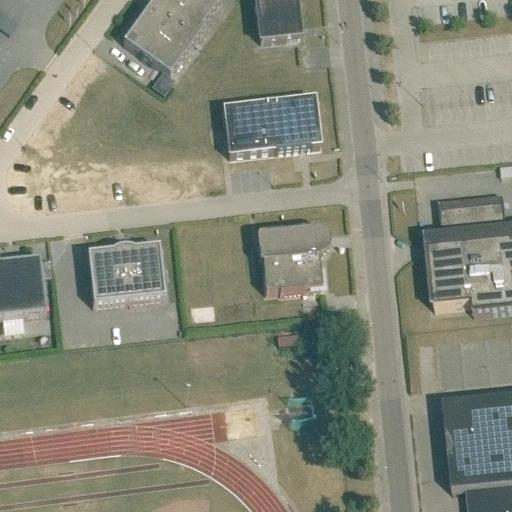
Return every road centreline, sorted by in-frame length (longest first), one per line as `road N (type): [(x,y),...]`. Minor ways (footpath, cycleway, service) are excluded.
road 1 (unclassified): [(370,191),(0,230)]
road 2 (unclassified): [(400,511),(370,191)]
road 3 (unclassified): [(0,165),(113,0)]
road 4 (unclassified): [(370,191),(347,0)]
